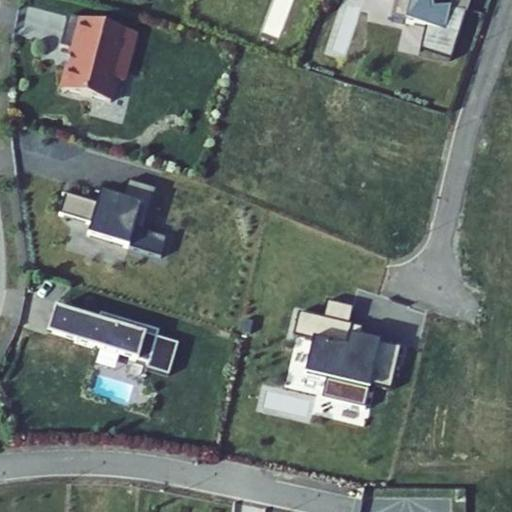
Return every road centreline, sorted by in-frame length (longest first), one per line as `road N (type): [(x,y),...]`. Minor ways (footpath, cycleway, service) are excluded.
road 1 (residential): [(0,467),(138,465),(354,510)]
road 2 (residential): [(508,0),(430,296)]
